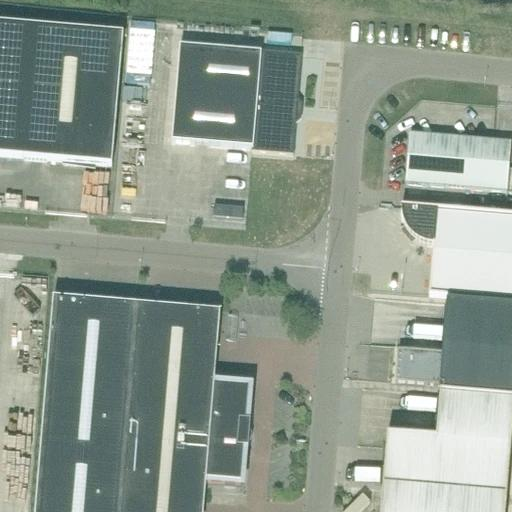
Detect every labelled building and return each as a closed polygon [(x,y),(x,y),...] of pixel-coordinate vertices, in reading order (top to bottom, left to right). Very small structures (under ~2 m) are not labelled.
[(138,62),(162,63),(163,20),(139,19),(138,62)] [(0,161),(112,171),(123,39),(0,28),(0,161)] [(298,107),(302,58),(259,54),(259,57),(180,50),(172,146),(251,153),(251,155),(293,158),(296,128),(297,124),(299,122),(300,109),(298,107)] [(506,195),(510,147),(410,138),(406,187),(506,195)] [(511,220),(401,211),(402,220),(404,229),(409,237),(416,243),(424,247),(433,249),(429,300),(511,306),(511,220)] [(241,489),(245,451),(248,448),(250,445),(251,440),(251,436),(249,432),(246,429),(249,392),(214,389),(220,317),(139,310),(53,303),(35,511),(203,511),(206,485),(241,489)] [(511,403),(511,311),(448,306),(447,306),(447,307),(446,307),(446,313),(445,313),(445,314),(456,315),(455,323),(445,322),(444,323),(445,323),(444,332),(444,333),(454,334),(453,342),(443,341),(443,342),(442,357),(398,353),(395,385),(440,388),(440,389),(440,390),(441,391),(442,391),(441,397),(511,403)] [(505,511),(511,434),(511,403),(439,397),(435,444),(387,440),(380,511),(505,511)]
